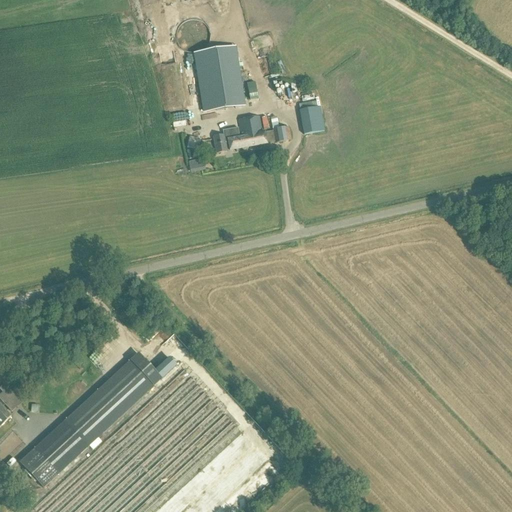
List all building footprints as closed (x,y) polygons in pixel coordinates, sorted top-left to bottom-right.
[(208,32),(208,29),(207,26),(205,23),(203,21),(201,19),(198,18),(195,17),(192,17),(189,18),(186,19),(184,20),(182,22),(181,24),(179,27),(179,30),(178,32),(179,35),(180,38),(181,41),(183,42),(185,44),(188,46),(191,46),(194,47),(199,46),(201,44),(204,42),(205,41),(207,38),(208,35),(208,32)] [(195,54),(205,112),(244,106),(235,48),(195,54)] [(247,84),(250,101),(258,99),(254,83),(247,84)] [(300,111),(304,136),(325,132),(321,108),(300,111)] [(267,144),(265,133),(265,132),(262,133),(259,117),(238,121),(241,137),(224,140),(223,135),(213,137),(216,154),(226,152),(226,149),(229,149),(229,151),(267,144)] [(273,130),(273,131),(274,142),(274,144),(291,141),(289,128),(273,130)] [(265,133),(267,144),(274,142),(273,131),(265,133)] [(188,163),(190,173),(204,170),(202,160),(188,163)] [(47,488),(62,474),(180,366),(173,359),(158,373),(142,355),(24,463),(47,488)] [(0,428),(11,418),(2,409),(5,407),(7,409),(7,408),(12,413),(21,404),(4,385),(0,388),(0,390),(3,393),(0,395),(0,428)] [(181,511),(244,457),(242,455),(256,444),(245,432),(239,437),(242,441),(162,511),(181,511)] [(239,474),(245,480),(269,458),(263,451),(239,474)] [(249,502),(282,473),(272,462),(239,491),(249,502)] [(223,489),(197,511),(211,511),(232,493),(227,488),(224,491),(223,489)] [(240,511),(242,510),(232,499),(218,511),(240,511)] [(48,503),(38,510),(39,511),(47,511),(52,508),(48,503)]
